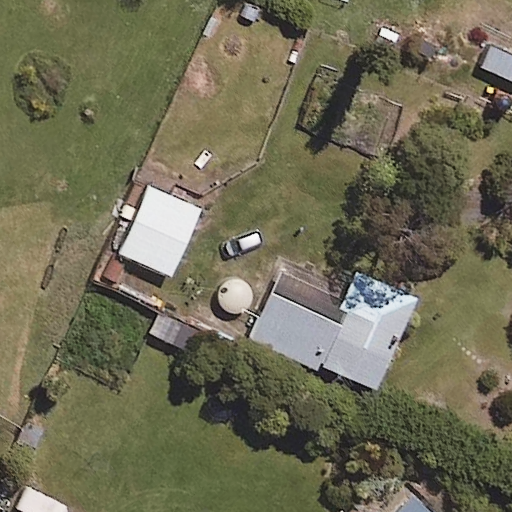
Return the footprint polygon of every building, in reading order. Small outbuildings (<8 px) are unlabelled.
[(511,53),(488,42),(477,65),(511,80),(511,53)] [(194,207),(143,185),(114,251),(165,273),(194,207)] [(102,233),(75,219),(53,261),(81,275),(102,233)] [(344,289),(280,261),(246,338),(367,392),(411,296),(352,270),(344,289)] [(194,328),(157,312),(147,334),(184,350),(194,328)] [(7,475),(0,488),(0,503),(15,511),(41,511),(49,498),(7,475)] [(428,511),(404,491),(385,511),(428,511)]
